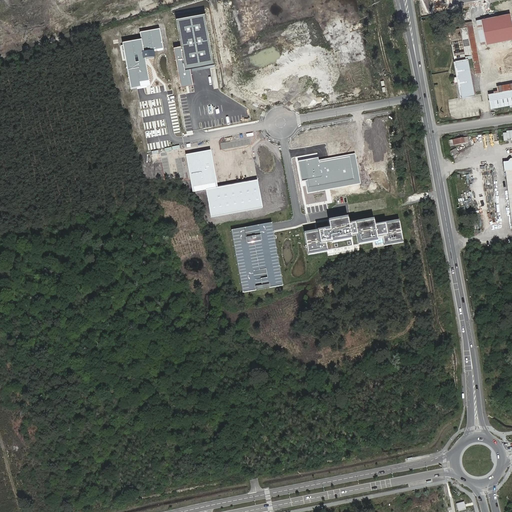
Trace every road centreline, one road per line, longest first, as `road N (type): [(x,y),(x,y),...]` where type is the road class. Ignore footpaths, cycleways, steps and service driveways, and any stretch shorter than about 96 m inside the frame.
road 1 (secondary): [(459,448),(431,461),(180,511)]
road 2 (tertiary): [(429,131),(472,368)]
road 3 (secondary): [(242,511),(461,474)]
road 4 (residential): [(423,95),(292,119)]
